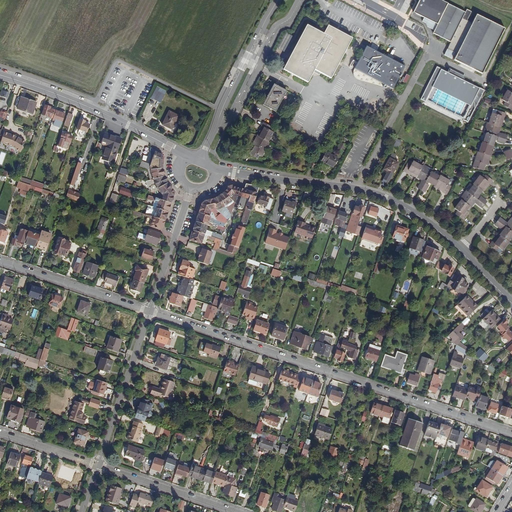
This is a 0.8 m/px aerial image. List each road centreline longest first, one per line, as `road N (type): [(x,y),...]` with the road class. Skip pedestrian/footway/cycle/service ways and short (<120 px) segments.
road 1 (residential): [(149,310),(511,433)]
road 2 (tertiary): [(215,168),(361,189),(404,208),(459,249)]
road 3 (tertiary): [(0,75),(183,154)]
road 4 (tertiary): [(198,162),(277,0)]
road 5 (residential): [(97,465),(149,310)]
road 6 (residential): [(0,260),(149,310)]
road 7 (residential): [(236,511),(97,465)]
road 8 (residential): [(149,310),(189,186)]
